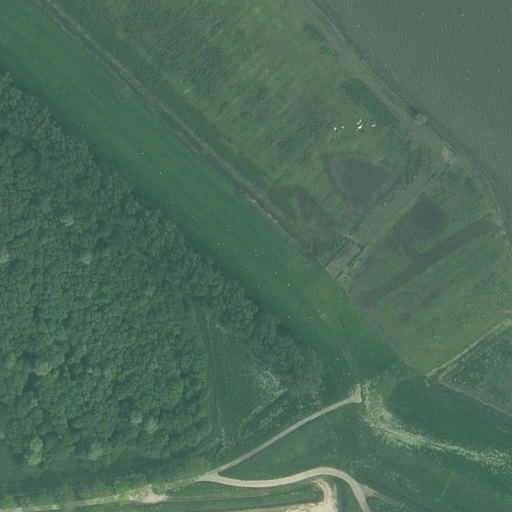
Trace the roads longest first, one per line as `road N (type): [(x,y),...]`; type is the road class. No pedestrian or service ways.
road 1 (track): [(356,399),(357,371),(345,350),(0,38)]
road 2 (unclassified): [(4,511),(203,477)]
road 3 (track): [(356,399),(371,427),(395,445),(511,501)]
road 4 (track): [(203,477),(356,399)]
road 5 (unclassified): [(357,490),(326,472),(247,484),(203,477)]
